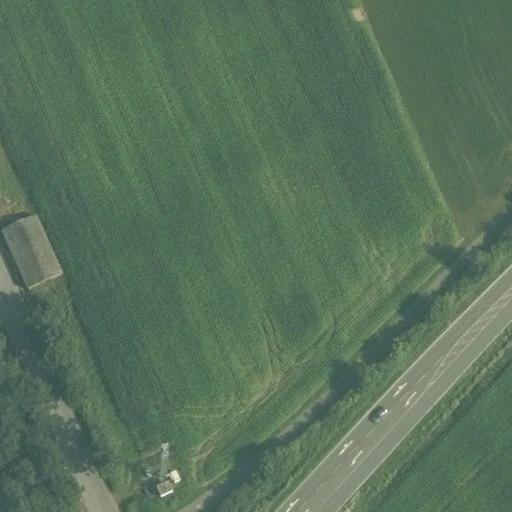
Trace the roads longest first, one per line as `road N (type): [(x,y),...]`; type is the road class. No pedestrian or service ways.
road 1 (primary): [(511,296),(311,511)]
road 2 (unclassified): [(106,511),(0,283)]
